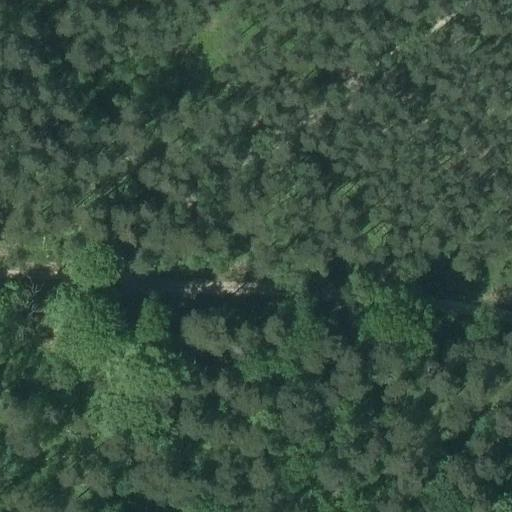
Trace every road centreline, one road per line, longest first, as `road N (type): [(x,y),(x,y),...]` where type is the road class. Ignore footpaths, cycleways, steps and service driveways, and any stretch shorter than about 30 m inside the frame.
road 1 (track): [(0,266),(276,281),(511,310)]
road 2 (track): [(79,270),(440,0)]
